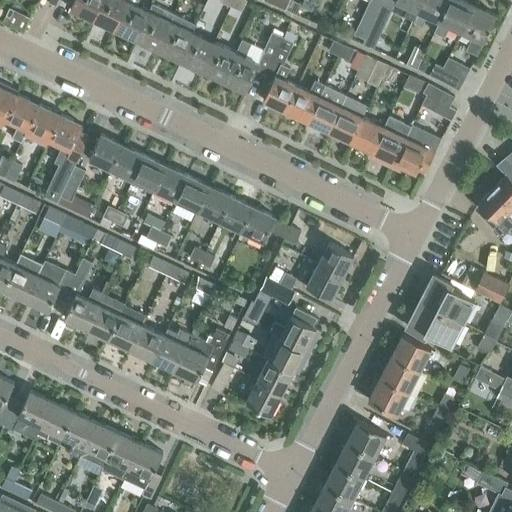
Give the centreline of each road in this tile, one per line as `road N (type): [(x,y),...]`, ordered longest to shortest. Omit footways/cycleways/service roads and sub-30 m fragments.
road 1 (residential): [(415,235),(0,41)]
road 2 (residential): [(292,473),(0,333)]
road 3 (residential): [(292,473),(415,235)]
road 4 (residential): [(415,235),(511,41)]
